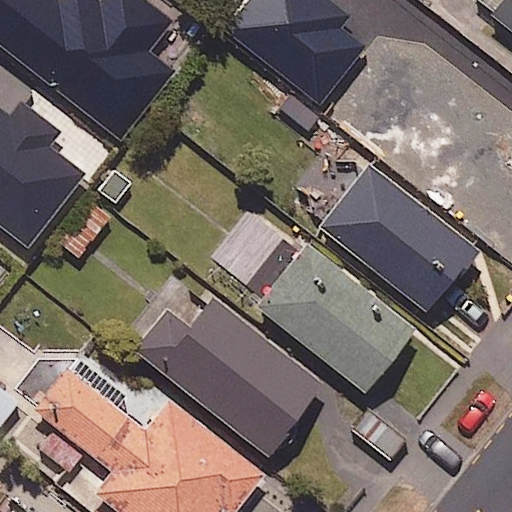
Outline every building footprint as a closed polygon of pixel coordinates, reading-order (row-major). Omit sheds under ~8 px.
[(182,13),(165,0),(76,0),(71,6),(143,62),(182,13)] [(325,33),(281,0),(235,0),(215,26),(287,81),(325,33)] [(511,0),(491,0),(486,7),(511,28),(511,0)] [(511,110),(443,55),(416,89),(448,115),(413,160),(500,228),(511,213),(511,110)] [(337,135),(292,86),(274,102),(318,152),(337,135)] [(0,221),(23,241),(81,170),(44,140),(53,130),(0,87),(0,221)] [(114,207),(135,182),(110,161),(89,187),(114,207)] [(475,250),(366,161),(315,224),(425,312),(475,250)] [(106,214),(89,201),(58,239),(75,253),(106,214)] [(413,332),(308,248),(259,309),(364,393),(413,332)] [(184,327),(159,308),(129,348),(268,455),(322,384),(208,296),(184,327)] [(76,353),(46,356),(16,394),(47,418),(24,446),(64,477),(69,470),(122,511),(212,511),(219,504),(227,511),(261,467),(156,384),(140,404),(76,353)] [(0,416),(15,396),(0,385),(0,416)] [(405,436),(371,413),(356,434),(390,457),(405,436)] [(36,511),(21,500),(11,511),(36,511)]
